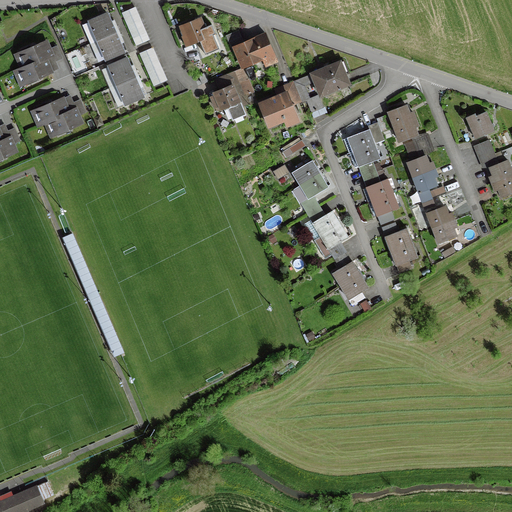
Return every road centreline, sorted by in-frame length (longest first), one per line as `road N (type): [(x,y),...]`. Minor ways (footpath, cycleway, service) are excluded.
road 1 (residential): [(399,64),(388,87),(323,134),(386,298)]
road 2 (residential): [(399,64),(205,0)]
road 3 (residential): [(487,237),(436,112),(436,77)]
